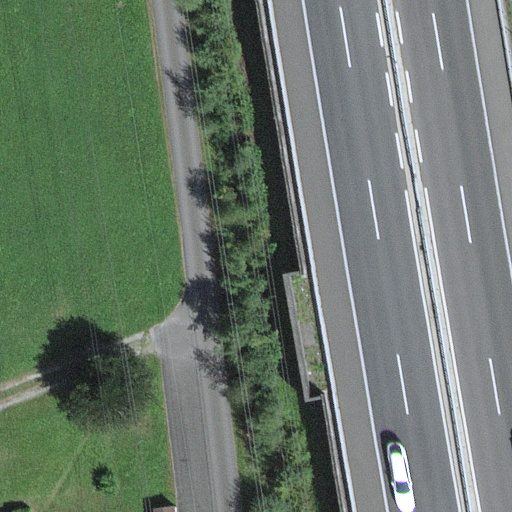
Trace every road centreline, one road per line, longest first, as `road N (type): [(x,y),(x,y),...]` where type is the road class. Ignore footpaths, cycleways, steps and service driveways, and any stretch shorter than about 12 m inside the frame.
road 1 (motorway): [(337,0),(420,511)]
road 2 (unclassified): [(239,511),(179,0)]
road 3 (motorway): [(511,470),(435,0)]
